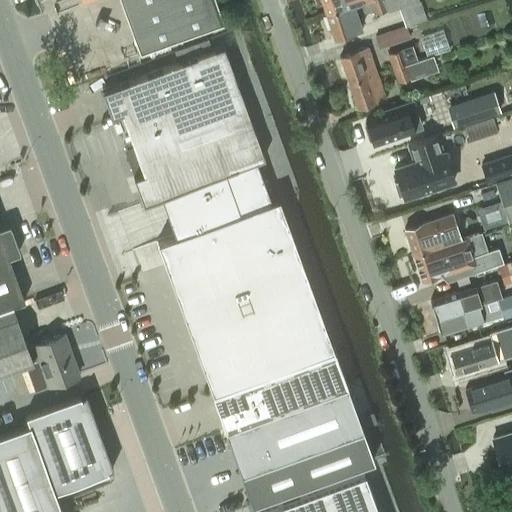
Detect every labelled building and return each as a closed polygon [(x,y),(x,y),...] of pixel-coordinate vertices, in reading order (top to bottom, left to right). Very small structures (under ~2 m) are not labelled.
[(214,0),(120,0),(138,49),(222,19),(214,0)] [(321,0),(325,13),(365,0),(321,0)] [(365,0),(325,13),(334,38),(362,29),(357,15),(373,10),(374,13),(387,9),(388,12),(398,8),(404,25),(407,24),(408,27),(416,24),(415,23),(426,19),(420,0),(419,1),(418,0),(365,0)] [(379,47),(400,40),(410,36),(406,27),(408,27),(407,24),(404,25),(404,26),(375,35),(379,47)] [(223,44),(101,89),(111,115),(121,111),(120,110),(180,89),(191,120),(243,100),(223,44)] [(388,52),(393,67),(417,59),(412,44),(388,52)] [(340,56),(348,82),(376,72),(368,47),(340,56)] [(427,56),(417,59),(393,67),(398,82),(411,78),(431,71),(427,56)] [(385,98),(376,72),(348,82),(357,107),(385,98)] [(180,89),(120,110),(121,111),(132,141),(191,120),(180,89)] [(477,95),(445,105),(452,126),(484,116),(477,95)] [(374,115),(363,119),(364,122),(372,142),(372,143),(412,129),(422,125),(412,98),(373,112),(374,115)] [(191,120),(132,141),(134,146),(143,171),(143,173),(255,132),(243,100),(191,120)] [(143,171),(132,175),(142,201),(160,195),(256,160),(264,157),(255,132),(143,173),(143,171)] [(403,194),(403,196),(454,180),(444,151),(442,152),(436,134),(408,143),(414,161),(394,168),(398,181),(394,182),(398,195),(403,194)] [(511,157),(482,167),(487,181),(511,172),(511,157)] [(174,234),(156,240),(211,392),(333,348),(277,196),(270,199),(256,160),(160,195),(174,234)] [(511,175),(494,182),(507,221),(511,218),(511,175)] [(433,218),(404,228),(413,254),(460,237),(452,212),(433,218)] [(0,308),(24,299),(7,254),(19,250),(10,225),(0,228),(0,308)] [(460,237),(413,254),(421,279),(444,272),(447,281),(476,271),(503,262),(498,247),(471,255),(465,236),(461,238),(460,237)] [(504,282),(511,279),(511,260),(498,265),(504,282)] [(469,287),(430,299),(436,316),(498,297),(501,296),(495,279),(469,287)] [(511,292),(501,296),(498,297),(504,314),(505,317),(511,314),(511,292)] [(498,297),(436,316),(441,333),(504,314),(498,297)] [(16,315),(0,321),(0,372),(25,363),(34,390),(48,385),(78,374),(63,333),(27,346),(16,315)] [(478,343),(450,351),(456,372),(498,359),(496,355),(511,349),(511,340),(510,332),(478,343)] [(333,348),(211,392),(224,428),(346,384),(333,348)] [(505,375),(465,388),(471,409),(511,396),(511,366),(511,367),(503,369),(505,375)] [(0,432),(0,511),(59,511),(55,501),(51,489),(123,462),(94,382),(21,409),(26,423),(0,432)] [(346,384),(224,428),(240,472),(362,428),(346,384)] [(362,428),(240,472),(251,503),(373,458),(362,428)] [(511,431),(492,437),(497,453),(495,457),(498,465),(502,467),(503,470),(511,467),(511,431)] [(377,511),(363,472),(254,511),(377,511)]
